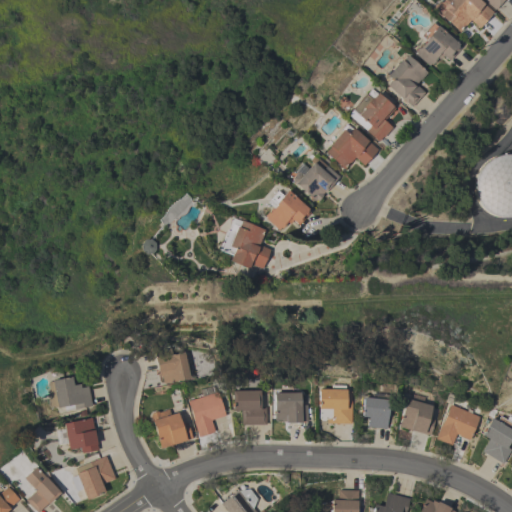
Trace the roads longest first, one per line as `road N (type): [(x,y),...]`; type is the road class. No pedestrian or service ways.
road 1 (residential): [(158,491),(203,467),(251,458),(406,464),(451,478),(508,511)]
road 2 (residential): [(511,39),(357,209)]
road 3 (residential): [(174,511),(127,449),(120,375)]
